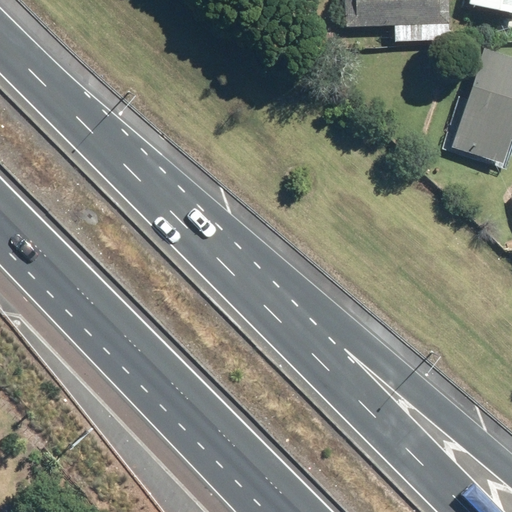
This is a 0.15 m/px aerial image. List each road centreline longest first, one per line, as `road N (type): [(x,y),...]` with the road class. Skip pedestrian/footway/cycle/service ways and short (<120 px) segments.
road 1 (motorway): [(129,172),(511,482)]
road 2 (motorway): [(129,172),(452,511)]
road 3 (motorway): [(167,390),(0,215)]
road 4 (motorway): [(0,47),(129,172)]
road 5 (motorway): [(288,511),(167,390)]
road 6 (motorway): [(277,511),(167,390)]
